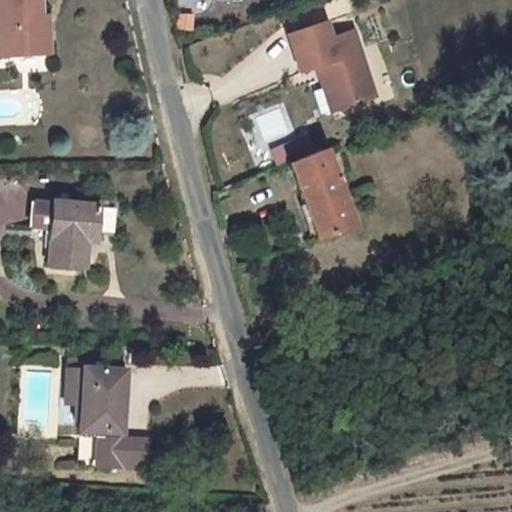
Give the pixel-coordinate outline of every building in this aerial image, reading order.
[(36,52),(34,13),(40,12),(39,0),(0,0),(0,91),(34,89),(32,53),(36,52)] [(312,44),(275,57),(289,95),(305,89),(314,85),(330,130),(364,118),(340,52),(318,60),(312,44)] [(32,53),(34,89),(44,88),(43,52),(36,52),(32,53)] [(314,85),(305,89),(321,134),(330,130),(314,85)] [(311,135),(270,148),(275,164),(316,152),(311,135)] [(280,188),(309,268),(346,253),(317,174),(280,188)] [(114,236),(114,208),(104,208),(104,236),(114,236)] [(42,238),(41,265),(56,265),(57,238),(42,238)] [(108,277),(109,238),(57,238),(56,265),(56,304),(96,304),(96,277),(108,277)] [(95,396),(80,395),(77,432),(92,433),(95,396)] [(136,399),(95,396),(92,433),(88,492),(129,495),(131,469),(136,399)] [(156,471),(131,469),(129,495),(155,497),(156,471)]
